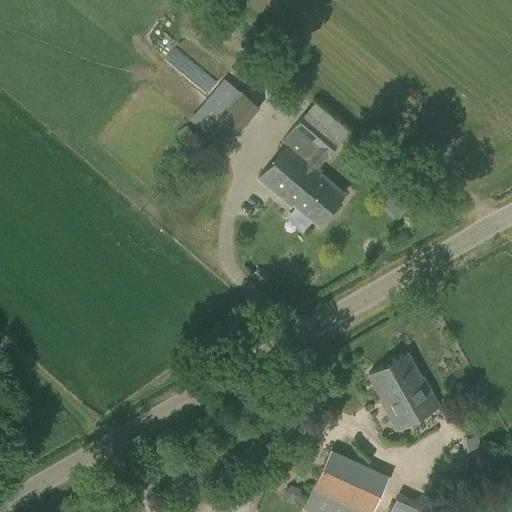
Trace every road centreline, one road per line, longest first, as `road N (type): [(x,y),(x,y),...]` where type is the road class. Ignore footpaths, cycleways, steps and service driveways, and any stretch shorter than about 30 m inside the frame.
road 1 (unclassified): [(0,505),(511,211)]
road 2 (unknown): [(100,448),(64,423),(0,342)]
